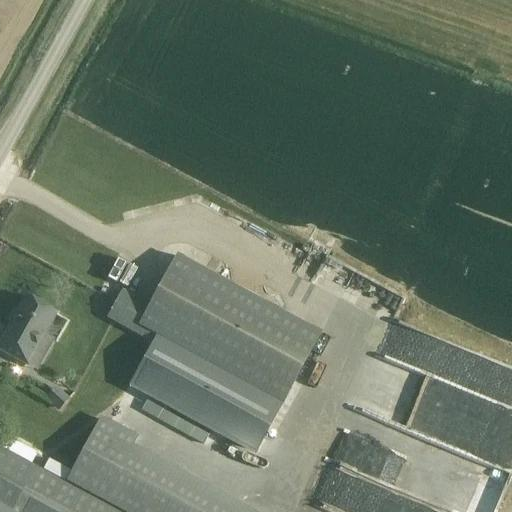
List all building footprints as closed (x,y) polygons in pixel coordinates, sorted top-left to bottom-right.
[(182,255),(155,306),(127,291),(113,317),(156,340),(131,384),(259,453),(324,332),(182,255)] [(340,280),(347,282),(348,281),(338,279),(343,262),(323,256),(315,285),(337,292),(340,280)] [(56,314),(26,297),(17,313),(18,314),(12,324),(11,324),(0,343),(0,351),(27,366),(35,351),(34,350),(43,335),(44,336),(56,314)] [(377,360),(501,403),(511,370),(511,364),(390,322),(377,360)] [(59,411),(66,403),(55,393),(48,402),(59,411)] [(101,418),(66,483),(103,503),(138,438),(101,418)] [(112,511),(0,452),(0,508),(7,511),(112,511)]
